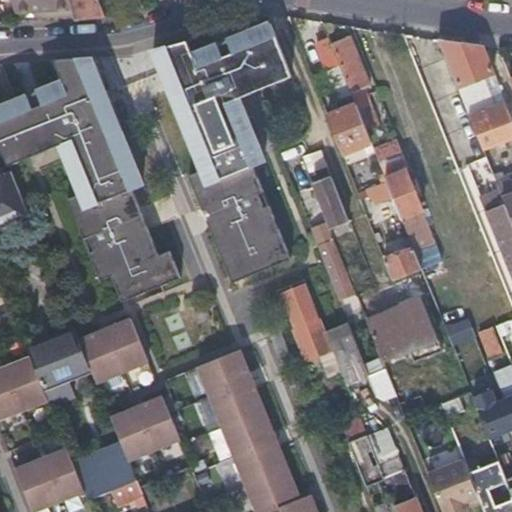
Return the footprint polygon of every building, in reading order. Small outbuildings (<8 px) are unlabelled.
[(4,0),(9,11),(14,9),(10,0),(4,0)] [(10,0),(14,9),(15,10),(21,10),(19,0),(10,0)] [(19,0),(21,10),(72,6),(70,0),(19,0)] [(70,0),(72,6),(75,16),(105,14),(99,0),(70,0)] [(154,46),(152,46),(201,169),(189,175),(231,281),(290,258),(253,168),(267,161),(242,99),(294,79),(272,24),(230,41),(235,55),(224,60),(218,45),(193,55),(187,42),(154,46)] [(351,32),(332,40),(341,62),(352,89),(356,101),(367,128),(379,124),(364,85),(371,82),(351,32)] [(482,42),(439,36),(458,85),(494,71),(482,42)] [(28,94),(0,105),(0,141),(9,164),(59,144),(79,193),(67,198),(98,276),(110,271),(122,300),(180,276),(169,248),(156,253),(129,187),(142,181),(90,56),(56,58),(65,81),(40,90),(44,103),(33,107),(28,94)] [(352,89),(341,62),(326,68),(337,95),(352,89)] [(494,71),(458,85),(464,100),(489,90),(494,102),(504,98),(494,71)] [(489,90),(464,100),(478,135),(511,121),(511,118),(504,98),(494,102),(489,90)] [(356,101),(327,113),(342,150),(371,138),(367,128),(356,101)] [(404,153),(397,136),(374,145),(381,163),(404,153)] [(311,174),(330,167),(323,149),(304,156),(311,174)] [(0,171),(0,228),(33,216),(15,166),(0,171)] [(414,245),(422,265),(442,256),(429,225),(405,167),(386,175),(393,194),(414,245)] [(501,168),(493,172),(494,177),(503,173),(501,168)] [(495,178),(500,192),(511,220),(511,183),(508,173),(495,178)] [(332,174),(312,182),(327,221),(328,223),(348,216),(332,174)] [(511,220),(500,192),(495,193),(493,190),(480,195),(511,273),(511,220)] [(310,228),(338,299),(356,292),(328,223),(327,221),(310,228)] [(421,265),(422,265),(414,245),(384,257),(392,277),(421,265)] [(292,328),(300,346),(304,357),(331,346),(325,330),(320,317),(317,318),(303,284),(282,292),(296,327),(292,328)] [(414,333),(419,346),(438,338),(421,297),(402,304),(402,305),(407,315),(414,333)] [(192,309),(197,320),(208,316),(203,304),(192,309)] [(402,305),(402,304),(384,311),(389,323),(407,315),(402,305)] [(0,333),(19,326),(13,311),(0,316),(0,333)] [(389,323),(384,311),(367,318),(377,344),(394,337),(389,323)] [(383,360),(419,346),(414,333),(407,315),(389,323),(394,337),(377,344),(376,344),(382,360),(383,360)] [(90,364),(97,383),(147,362),(130,319),(80,339),(90,364)] [(501,333),(511,330),(511,319),(498,322),(501,333)] [(346,383),(368,374),(347,321),(325,330),(331,346),(346,383)] [(26,343),(29,349),(64,335),(76,330),(74,324),(26,343)] [(493,324),(478,329),(488,354),(503,349),(493,324)] [(64,335),(29,349),(30,353),(42,383),(63,375),(66,374),(90,364),(80,339),(76,330),(64,335)] [(266,511),(278,507),(280,511),(318,511),(311,493),(299,497),(237,345),(193,363),(254,511),(266,511)] [(0,414),(47,395),(42,383),(30,353),(0,365),(0,414)] [(383,399),(396,393),(385,367),(372,372),(383,399)] [(63,375),(42,383),(47,395),(50,402),(73,392),(66,374),(63,375)] [(124,449),(128,460),(180,440),(161,396),(111,416),(124,449)] [(350,438),(366,432),(359,415),(343,422),(350,438)] [(33,508),(84,488),(76,469),(69,452),(67,446),(16,466),(33,508)] [(110,489),(136,478),(128,460),(124,449),(76,469),(84,488),(88,498),(110,489)] [(435,468),(453,460),(448,449),(430,456),(435,468)] [(462,457),(427,471),(429,477),(434,490),(442,511),(459,511),(467,509),(465,504),(464,500),(477,495),(468,473),(462,457)] [(468,473),(477,495),(479,500),(483,511),(511,511),(511,493),(499,461),(468,473)] [(397,464),(381,471),(391,494),(404,488),(408,499),(411,498),(397,464)] [(116,504),(142,494),(142,493),(139,487),(136,478),(110,489),(116,504)] [(398,511),(421,511),(415,496),(411,498),(408,499),(404,488),(391,494),(398,511)] [(464,500),(465,504),(479,500),(477,495),(464,500)]
